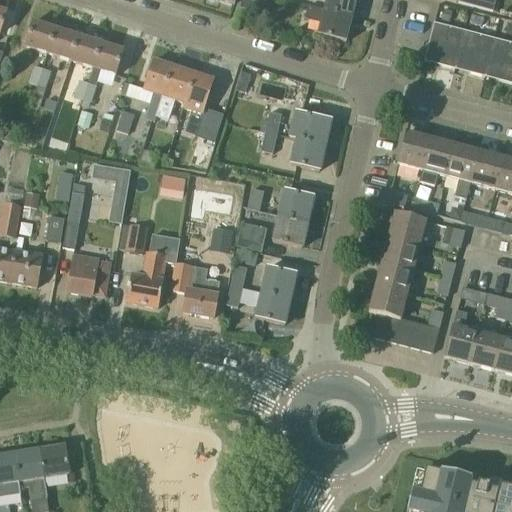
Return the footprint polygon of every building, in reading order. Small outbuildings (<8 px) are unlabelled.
[(243,0),(240,11),(267,18),(271,0),(243,0)] [(357,0),(326,0),(323,12),(324,12),(353,19),(357,0)] [(459,0),(458,4),(493,13),(496,0),(459,0)] [(353,19),(324,12),(323,12),(308,9),(304,21),(320,25),(317,37),(346,45),(353,19)] [(24,49),(47,56),(55,31),(32,24),(24,49)] [(439,67),(454,71),(464,33),(463,37),(449,33),(450,29),(434,25),(424,63),(425,64),(426,60),(440,63),(439,67)] [(55,31),(47,56),(70,63),(78,38),(55,31)] [(464,33),(454,71),(455,71),(456,67),(470,71),(469,75),(484,79),(494,41),(493,45),(479,41),(480,37),(464,33)] [(78,38),(70,63),(93,71),(101,46),(78,38)] [(494,41),(484,79),(485,79),(486,75),(499,79),(498,83),(511,86),(511,49),(509,49),(510,45),(494,41)] [(101,46),(93,71),(116,78),(124,53),(101,46)] [(171,69),(152,62),(142,93),(154,96),(146,121),(154,124),(155,119),(171,69)] [(32,105),(43,70),(33,67),(23,102),(32,105)] [(171,69),(155,119),(168,123),(174,103),(184,106),(182,111),(183,111),(194,76),(171,69)] [(32,105),(40,108),(51,72),(43,70),(32,105)] [(194,76),(183,111),(203,117),(214,82),(210,81),(211,78),(200,74),(199,77),(194,76)] [(88,85),(79,82),(71,108),(80,111),(83,103),(88,86),(88,85)] [(91,106),(96,89),(88,86),(83,103),(91,106)] [(121,114),(115,134),(127,138),(133,118),(121,114)] [(265,135),(277,137),(281,117),(269,115),(268,123),(265,135)] [(326,148),(331,123),(295,115),(289,140),(326,148)] [(277,137),(265,135),(260,155),(272,157),(277,137)] [(397,167),(423,174),(432,142),(405,135),(397,167)] [(326,148),(289,140),(289,141),(295,143),(290,166),(320,173),(326,148)] [(432,142),(423,174),(447,180),(455,148),(432,142)] [(191,163),(211,169),(216,151),(196,146),(191,163)] [(455,148),(447,180),(458,183),(454,199),(466,202),(470,186),(472,186),(480,154),(455,148)] [(153,172),(157,158),(144,154),(139,169),(153,172)] [(480,154),(472,186),(495,192),(504,161),(480,154)] [(511,162),(504,161),(495,192),(511,196),(511,162)] [(108,224),(121,227),(130,173),(93,167),(91,181),(114,185),(108,224)] [(71,202),(72,175),(61,174),(59,201),(71,202)] [(164,177),(161,197),(185,201),(188,181),(164,177)] [(25,192),(11,190),(9,199),(24,202),(25,192)] [(247,211),(259,214),(263,195),(251,192),(247,211)] [(278,217),(278,218),(308,225),(313,200),(284,193),(278,217)] [(405,209),(408,198),(392,194),(388,205),(405,209)] [(89,197),(77,195),(67,251),(80,253),(89,197)] [(215,224),(233,231),(240,210),(222,204),(215,224)] [(3,208),(0,224),(0,237),(16,240),(21,211),(3,208)] [(419,249),(422,237),(432,239),(435,226),(394,215),(388,240),(419,249)] [(308,225),(278,218),(272,243),(302,250),(308,225)] [(45,243),(60,246),(64,222),(49,219),(46,241),(45,243)] [(145,257),(145,255),(149,230),(130,227),(126,253),(145,257)] [(235,250),(261,255),(266,232),(241,227),(235,250)] [(444,246),(464,248),(466,231),(445,229),(444,246)] [(210,245),(231,248),(233,234),(213,231),(210,245)] [(419,249),(388,240),(381,265),(413,273),(419,249)] [(0,283),(10,285),(15,254),(0,250),(0,283)] [(233,263),(254,268),(257,256),(236,251),(233,263)] [(15,254),(10,285),(37,290),(43,258),(15,254)] [(145,257),(141,277),(131,275),(126,305),(158,311),(164,281),(163,281),(167,259),(145,255),(145,257)] [(67,295),(92,299),(93,297),(106,299),(111,266),(98,264),(99,262),(73,258),(67,295)] [(437,295),(449,299),(458,266),(446,262),(437,295)] [(413,273),(381,265),(375,289),(376,290),(406,298),(413,273)] [(186,296),(182,315),(214,321),(220,285),(201,281),(203,272),(175,267),(171,293),(186,296)] [(234,269),(230,288),(242,291),(246,272),(234,269)] [(290,302),(296,277),(266,270),(261,295),(290,302)] [(238,306),(242,291),(230,288),(225,308),(237,311),(238,306)] [(406,298),(376,290),(375,289),(368,314),(379,317),(392,320),(403,323),(415,326),(426,329),(439,332),(443,315),(431,312),(427,329),(400,321),(406,298)] [(290,302),(261,295),(255,320),(285,327),(290,302)] [(506,322),(511,302),(487,296),(484,308),(497,311),(495,319),(506,322)] [(477,335),(463,331),(467,316),(456,313),(444,360),(469,367),(477,335)] [(386,343),(392,320),(379,317),(373,340),(386,343)] [(403,323),(392,320),(386,343),(398,346),(403,323)] [(415,326),(403,323),(398,346),(409,349),(415,326)] [(426,329),(415,326),(409,349),(420,352),(426,329)] [(439,332),(426,329),(420,352),(433,356),(439,332)] [(477,335),(469,367),(493,373),(501,341),(477,335)] [(511,344),(501,341),(493,373),(511,377),(511,344)] [(38,452),(48,511),(44,482),(69,478),(64,448),(38,452)] [(13,456),(18,486),(28,484),(32,511),(48,511),(38,452),(13,456)] [(0,458),(0,488),(18,486),(13,456),(0,458)] [(440,477),(424,474),(419,497),(410,495),(406,511),(511,511),(511,491),(498,488),(497,493),(469,487),(471,481),(440,474),(440,477)]
